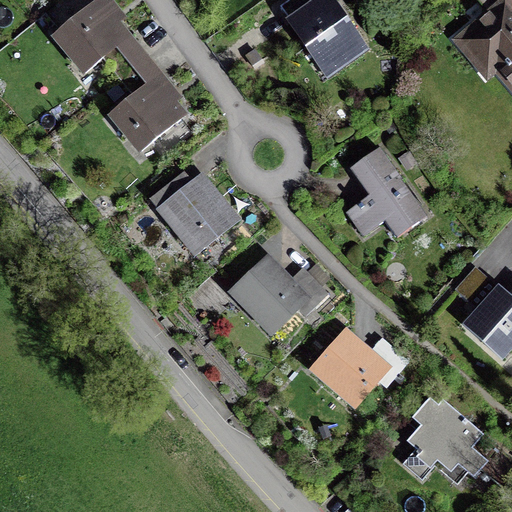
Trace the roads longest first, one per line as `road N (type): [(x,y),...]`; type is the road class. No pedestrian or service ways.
road 1 (residential): [(0,154),(304,511)]
road 2 (residential): [(159,0),(267,153)]
